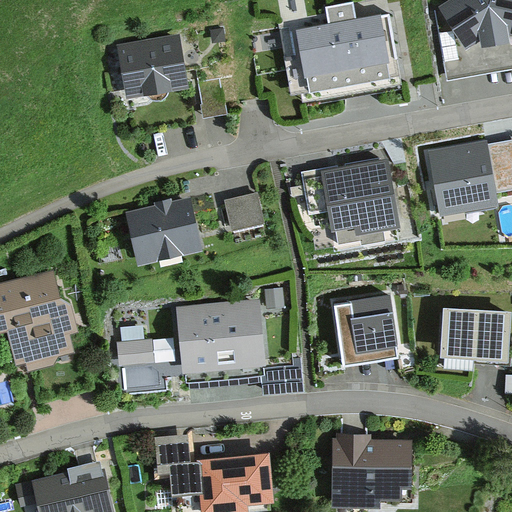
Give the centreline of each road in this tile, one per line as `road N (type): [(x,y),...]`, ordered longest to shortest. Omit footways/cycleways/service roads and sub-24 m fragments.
road 1 (residential): [(511,107),(143,175),(0,237)]
road 2 (residential): [(511,435),(365,401),(141,419),(0,455)]
